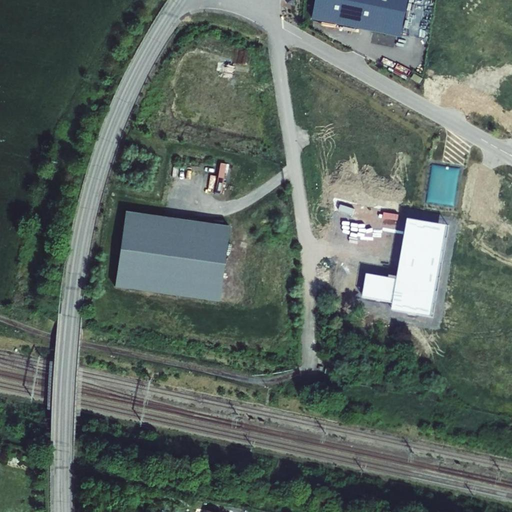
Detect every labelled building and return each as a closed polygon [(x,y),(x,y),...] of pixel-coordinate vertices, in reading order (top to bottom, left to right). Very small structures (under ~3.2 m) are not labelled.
[(409,0),(317,0),(313,19),(401,38),(409,0)] [(422,79),(415,74),(412,79),(419,84),(422,79)] [(215,191),(222,192),(228,163),(221,161),(215,191)] [(229,228),(124,212),(113,287),(220,303),(229,228)] [(447,226),(409,218),(399,276),(390,275),(390,277),(367,274),(364,297),(394,303),(393,311),(432,317),(447,226)]
